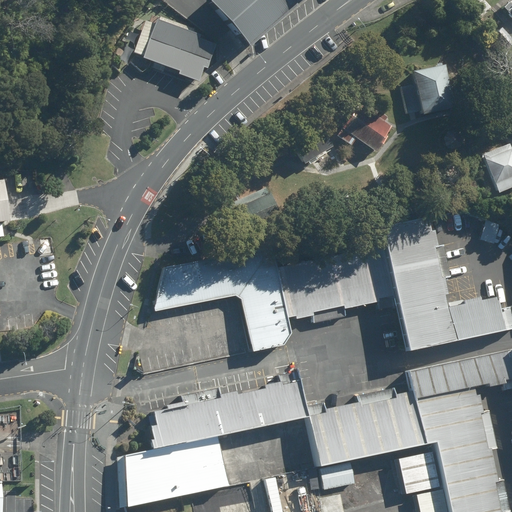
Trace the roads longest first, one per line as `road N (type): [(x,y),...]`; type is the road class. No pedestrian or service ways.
road 1 (secondary): [(347,4),(210,114),(147,185),(108,270),(82,374)]
road 2 (residential): [(511,337),(361,364),(297,360),(134,385),(82,374)]
road 3 (secondary): [(82,374),(72,511)]
